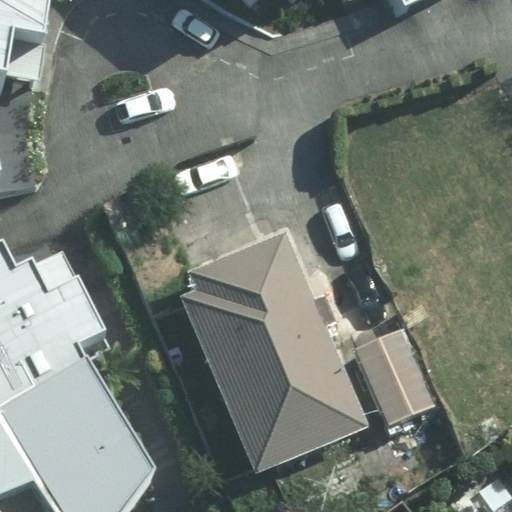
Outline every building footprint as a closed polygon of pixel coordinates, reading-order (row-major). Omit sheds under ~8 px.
[(0,0),(0,511),(132,511),(152,486),(85,388),(111,370),(73,303),(38,321),(23,288),(7,297),(0,281),(0,62),(28,68),(36,13),(44,0),(0,0)] [(209,0),(237,28),(266,0),(285,0),(294,8),(302,0),(382,0),(395,25),(447,0),(209,0)] [(511,180),(443,215),(435,201),(396,221),(487,398),(511,385),(511,180)] [(246,491),(362,442),(320,346),(333,340),(319,309),(307,314),(279,249),(176,292),(182,307),(169,313),(246,491)] [(400,342),(349,364),(382,441),(433,419),(400,342)]
